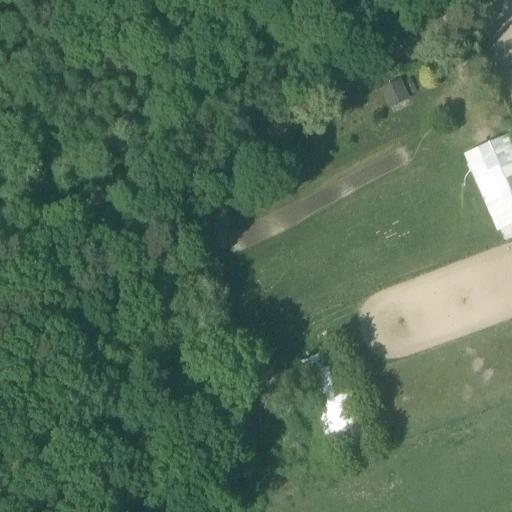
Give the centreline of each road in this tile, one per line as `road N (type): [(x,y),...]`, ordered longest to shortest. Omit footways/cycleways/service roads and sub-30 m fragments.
road 1 (track): [(0,209),(56,207),(103,192),(371,0)]
road 2 (track): [(56,207),(97,511)]
